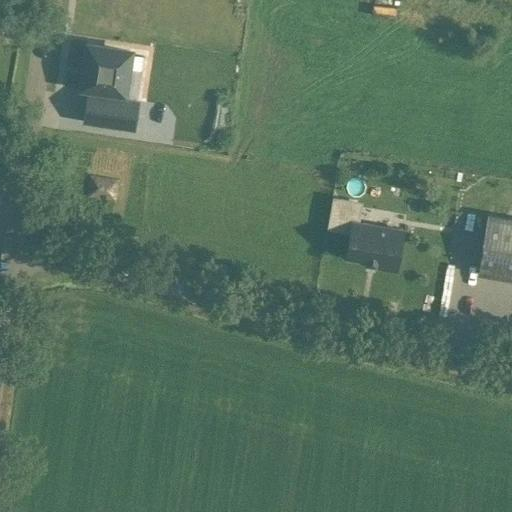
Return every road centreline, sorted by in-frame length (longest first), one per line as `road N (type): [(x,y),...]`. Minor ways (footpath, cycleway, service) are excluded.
road 1 (unclassified): [(14,226),(57,253),(294,324),(511,371)]
road 2 (tertiary): [(14,226),(48,0)]
